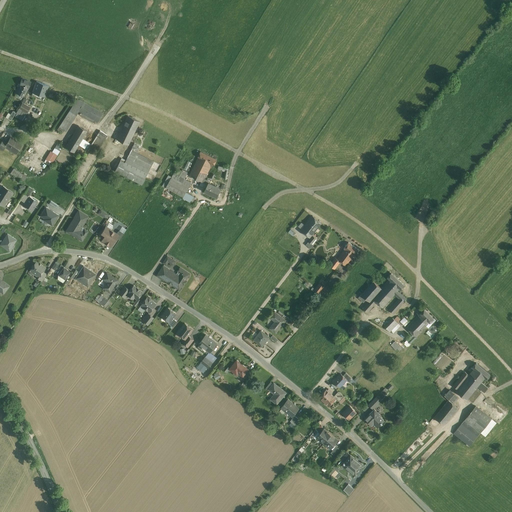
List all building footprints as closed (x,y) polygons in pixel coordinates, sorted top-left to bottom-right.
[(31,81),(22,78),(20,84),(29,88),(31,81)] [(48,85),(37,81),(32,93),(44,98),(48,85)] [(29,88),(20,84),(15,92),(24,97),(29,88)] [(77,99),(59,127),(64,131),(66,131),(76,116),(78,111),(83,102),(77,99)] [(24,103),(22,102),(18,108),(26,113),(30,107),(24,103)] [(83,102),(78,111),(81,113),(80,115),(83,117),(92,122),(93,122),(97,124),(103,112),(83,102)] [(26,113),(18,108),(15,113),(16,113),(15,113),(17,114),(15,116),(22,120),(26,113)] [(139,121),(128,116),(124,124),(135,130),(139,121)] [(124,124),(123,124),(116,139),(128,145),(135,130),(124,124)] [(78,126),(70,139),(79,145),(83,138),(87,131),(78,126)] [(107,135),(100,131),(91,144),(98,149),(107,135)] [(21,145),(11,138),(7,144),(5,146),(6,146),(16,153),(21,145)] [(83,138),(79,145),(87,150),(91,143),(83,138)] [(79,145),(70,139),(65,147),(74,152),(79,145)] [(134,143),(131,150),(137,153),(141,146),(134,143)] [(52,152),(49,150),(44,160),(52,164),(61,146),(56,144),(52,152)] [(137,153),(131,150),(126,160),(121,158),(115,171),(142,184),(154,161),(138,153),(137,153)] [(217,159),(200,151),(198,157),(213,164),(214,165),(217,159)] [(213,164),(198,157),(189,175),(198,180),(201,181),(203,182),(205,179),(210,167),(211,168),(213,164)] [(27,177),(13,168),(10,173),(24,182),(27,177)] [(178,169),(176,174),(184,179),(187,173),(182,170),(181,171),(178,169)] [(184,179),(176,174),(174,173),(172,177),(171,179),(188,188),(191,183),(184,179)] [(166,188),(166,187),(171,179),(172,177),(170,176),(169,176),(168,176),(162,186),(166,188)] [(188,188),(171,179),(166,187),(179,194),(184,197),(186,192),(188,188)] [(209,183),(208,183),(208,185),(206,188),(205,191),(217,197),(221,189),(209,183)] [(2,186),(0,189),(0,203),(4,206),(9,198),(5,195),(8,190),(2,186)] [(33,190),(28,186),(24,194),(29,197),(33,190)] [(184,197),(183,198),(191,203),(194,197),(186,192),(184,197)] [(29,197),(24,205),(27,207),(26,208),(29,209),(29,208),(32,210),(37,202),(29,197)] [(56,208),(58,205),(50,200),(48,203),(56,208)] [(39,215),(43,218),(42,220),(51,225),(58,214),(44,206),(39,215)] [(88,216),(78,211),(75,215),(83,220),(86,216),(87,217),(88,216)] [(83,220),(75,215),(74,217),(75,217),(68,228),(69,229),(70,231),(69,232),(82,240),(87,231),(84,229),(82,233),(78,231),(85,221),(83,220)] [(312,216),(300,230),(310,238),(321,223),(312,216)] [(116,234),(106,227),(101,233),(105,236),(102,241),(110,246),(116,238),(118,235),(116,234)] [(297,235),(291,230),(288,233),(295,238),(297,236),(297,235)] [(6,232),(0,242),(0,245),(9,251),(16,239),(6,232)] [(349,242),(344,248),(345,248),(337,258),(340,261),(346,265),(354,255),(358,249),(349,242)] [(175,261),(167,256),(163,263),(166,265),(168,261),(173,264),(175,261)] [(335,257),(329,264),(334,268),(340,261),(337,258),(335,257)] [(59,263),(56,261),(51,268),(55,270),(59,263)] [(45,268),(36,262),(33,265),(32,266),(31,267),(31,268),(30,271),(39,277),(42,273),(45,268)] [(79,272),(77,276),(76,277),(88,286),(96,274),(83,266),(79,272)] [(171,271),(163,266),(157,276),(164,280),(165,280),(171,271)] [(71,272),(64,267),(61,270),(58,275),(65,280),(71,272)] [(176,274),(171,271),(165,280),(168,282),(167,282),(172,285),(172,284),(176,287),(177,286),(180,286),(181,286),(183,284),(186,280),(185,280),(189,274),(180,268),(178,271),(179,271),(176,274)] [(79,272),(76,270),(71,277),(74,279),(76,277),(77,276),(79,272)] [(118,280),(107,272),(103,278),(109,281),(104,288),(110,292),(118,280)] [(46,275),(42,273),(39,277),(38,278),(42,281),(46,275)] [(405,285),(391,273),(387,277),(389,278),(400,288),(401,289),(405,285)] [(381,288),(372,298),(376,301),(383,307),(394,294),(397,291),(400,288),(389,278),(381,288)] [(371,279),(359,292),(361,294),(362,295),(373,281),(371,279)] [(2,282),(0,280),(0,289),(4,293),(7,289),(7,288),(9,286),(3,281),(2,282)] [(373,281),(362,295),(366,298),(369,301),(372,298),(381,288),(373,281)] [(314,291),(320,294),(324,285),(318,282),(314,291)] [(136,287),(133,285),(129,290),(126,294),(127,294),(133,299),(134,297),(137,299),(142,292),(139,290),(140,289),(137,287),(136,287)] [(124,286),(119,293),(124,297),(127,294),(126,294),(129,290),(124,286)] [(406,298),(397,291),(394,294),(399,298),(403,302),(406,298)] [(362,295),(361,294),(358,298),(363,302),(366,298),(362,295)] [(108,300),(104,296),(99,302),(104,306),(108,300)] [(149,297),(148,297),(147,298),(147,297),(140,305),(149,312),(155,304),(151,301),(151,300),(151,299),(149,297)] [(369,301),(363,309),(367,312),(376,301),(372,298),(369,301)] [(399,298),(388,309),(393,313),(403,302),(399,298)] [(176,314),(168,307),(161,316),(169,322),(173,318),(176,314)] [(434,318),(424,309),(420,313),(430,322),(434,318)] [(283,318),(275,311),(270,317),(275,321),(269,328),(276,333),(286,320),(283,318)] [(154,318),(148,313),(142,320),(148,325),(154,318)] [(420,313),(406,327),(415,336),(426,325),(430,322),(420,313)] [(294,322),(285,316),(283,318),(286,320),(287,321),(286,322),(291,325),(294,322)] [(393,317),(384,326),(389,331),(390,330),(398,323),(394,319),(393,317)] [(409,321),(404,317),(400,321),(405,326),(409,321)] [(177,322),(173,318),(169,322),(168,323),(173,327),(177,322)] [(430,322),(426,325),(428,328),(435,320),(434,318),(430,322)] [(185,323),(182,327),(178,333),(186,339),(189,336),(189,334),(193,329),(185,323)] [(401,326),(398,323),(390,330),(393,333),(401,326)] [(269,337),(260,330),(253,339),(261,346),(269,337)] [(217,343),(206,335),(199,343),(210,352),(217,343)] [(189,336),(186,339),(183,343),(188,347),(193,340),(189,336)] [(400,346),(395,340),(391,344),(393,347),(395,346),(397,348),(400,346)] [(213,363),(205,357),(201,362),(209,368),(213,363)] [(245,366),(237,360),(230,369),(234,372),(233,373),(236,376),(237,376),(239,373),(243,376),(247,371),(248,369),(248,370),(244,367),(245,366)] [(490,375),(476,363),(472,367),(484,377),(486,379),(490,375)] [(457,389),(456,390),(466,399),(477,386),(484,392),(488,388),(481,382),(484,377),(474,368),(469,374),(457,389)] [(465,371),(453,386),(457,389),(469,374),(465,371)] [(352,379),(346,373),(343,376),(346,379),(349,382),(350,381),(352,379)] [(341,374),(337,378),(335,378),(334,380),(334,382),(333,382),(339,387),(342,384),(343,384),(344,383),(344,382),(346,379),(343,376),(341,374)] [(286,393),(274,383),(273,384),(269,389),(276,394),(274,396),(273,396),(271,399),(277,403),(286,393)] [(326,389),(319,397),(328,405),(335,398),(334,396),(326,389)] [(458,397),(450,390),(445,396),(449,399),(453,403),(458,397)] [(343,396),(338,391),(334,396),(335,398),(338,401),(343,396)] [(298,408),(288,399),(281,407),(292,416),(298,408)] [(374,399),(369,404),(373,409),(378,403),(374,399)] [(449,399),(434,417),(444,425),(458,408),(453,403),(449,399)] [(485,413),(476,406),(465,420),(474,427),(485,413)] [(348,421),(356,412),(350,407),(342,415),(348,421)] [(380,414),(374,409),(366,418),(372,424),(375,422),(379,426),(384,420),(379,415),(380,414)] [(485,413),(474,427),(465,420),(462,424),(478,436),(481,432),(492,418),(485,413)] [(295,416),(290,421),(295,425),(300,420),(295,416)] [(492,418),(481,432),(485,436),(496,422),(492,418)] [(462,424),(461,423),(454,433),(470,446),(478,436),(462,424)] [(324,429),(317,437),(324,443),(331,434),(329,432),(328,433),(324,429)] [(318,432),(316,430),(310,436),(313,438),(318,432)] [(331,434),(324,443),(331,448),(338,440),(333,436),(331,434)] [(492,441),(479,451),(483,456),(486,454),(487,456),(491,453),(489,451),(496,446),(492,441)] [(336,446),(331,453),(333,455),(339,448),(336,446)] [(363,465),(351,455),(345,463),(344,462),(343,462),(345,463),(344,464),(352,470),(351,471),(356,475),(363,465)] [(354,489),(348,484),(343,490),(349,495),(354,489)]
